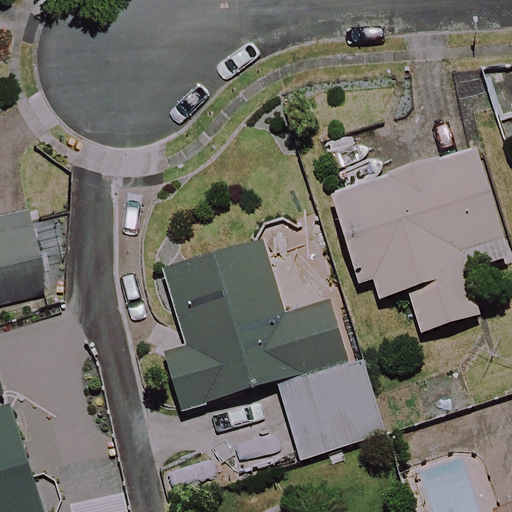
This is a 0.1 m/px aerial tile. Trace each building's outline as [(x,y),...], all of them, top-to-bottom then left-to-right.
[(507,262),(473,155),(330,199),(358,287),(371,283),(378,305),(407,296),(420,338),(478,320),(464,276),(507,262)] [(0,303),(39,294),(19,213),(0,218),(0,303)] [(283,323),(259,248),(167,277),(191,351),(165,359),(183,414),(276,385),(301,463),(383,437),(360,364),(347,367),(329,308),(283,323)] [(0,511),(39,511),(11,414),(0,416),(0,511)] [(126,511),(123,497),(69,510),(69,511),(126,511)]
